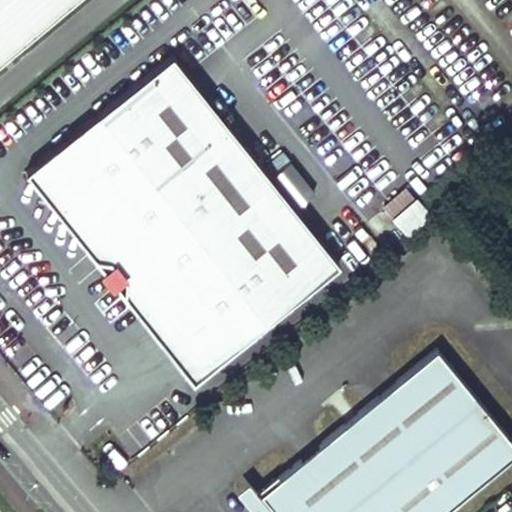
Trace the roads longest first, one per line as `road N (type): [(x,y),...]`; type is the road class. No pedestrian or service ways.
road 1 (unknown): [(64,444),(101,421),(0,293)]
road 2 (secondary): [(86,511),(0,412)]
